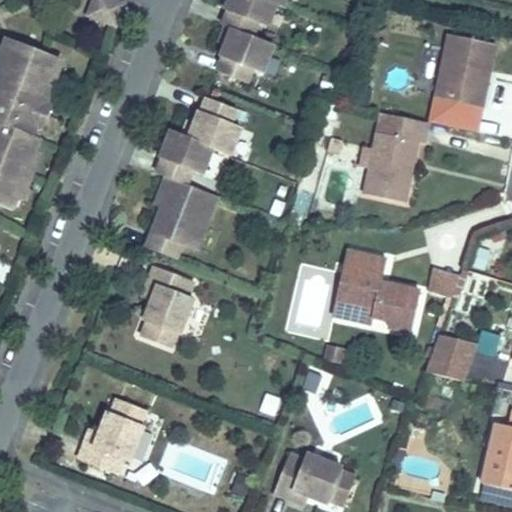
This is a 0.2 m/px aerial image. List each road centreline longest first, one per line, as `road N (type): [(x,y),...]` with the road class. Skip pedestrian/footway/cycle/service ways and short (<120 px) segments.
road 1 (residential): [(0,433),(166,0)]
road 2 (residential): [(0,461),(131,511)]
